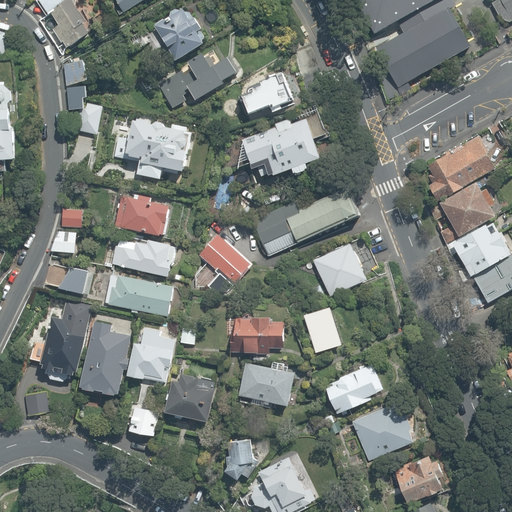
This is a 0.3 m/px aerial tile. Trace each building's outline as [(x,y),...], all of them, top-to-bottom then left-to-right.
[(141,0),(118,0),(123,11),(141,0)] [(435,0),(354,0),(375,35),(397,22),(435,0)] [(453,0),(435,0),(397,22),(404,33),(448,7),(449,9),(455,6),(456,5),(453,0)] [(511,0),(494,0),(495,1),(491,4),(501,21),(509,23),(511,21),(511,0)] [(85,35),(63,3),(44,16),(51,26),(45,29),(61,51),(85,35)] [(207,43),(187,4),(155,24),(175,61),(207,43)] [(448,7),(404,33),(376,49),(398,88),(471,47),(467,41),(449,9),(448,7)] [(240,74),(227,53),(211,62),(202,48),(180,61),(186,70),(161,86),(175,109),(187,102),(180,91),(193,84),(202,98),(240,74)] [(88,60),(66,64),(70,86),(92,82),(88,60)] [(293,101),(281,73),(237,94),(246,116),(293,101)] [(85,85),(68,87),(71,112),(79,110),(75,128),(101,134),(107,109),(87,104),(85,85)] [(325,158),(311,115),(243,137),(252,168),(269,162),(275,176),(325,158)] [(192,129),(128,117),(122,149),(143,154),(140,173),(162,176),(163,169),(179,173),(180,168),(189,169),(192,149),(187,148),(191,142),(192,129)] [(495,169),(478,138),(427,166),(431,174),(429,177),(433,184),(429,186),(438,201),(495,169)] [(107,147),(71,146),(71,166),(107,167),(107,147)] [(478,182),(430,208),(443,244),(496,217),(490,208),(495,204),(490,187),(482,192),(478,182)] [(361,219),(350,188),(298,208),(295,202),(250,219),(265,256),(361,219)] [(174,203),(125,193),(118,225),(168,235),(174,203)] [(88,208),(66,208),(66,226),(87,225),(88,208)] [(511,255),(492,223),(452,244),(471,277),(511,255)] [(82,231),(62,229),(54,249),(80,251),(82,231)] [(252,263),(218,232),(198,255),(233,285),(252,263)] [(181,245),(153,238),(151,243),(140,240),(120,243),(115,262),(174,276),(181,245)] [(369,278),(350,242),(315,258),(331,293),(369,278)] [(511,278),(511,255),(467,281),(480,305),(511,288),(509,281),(511,278)] [(92,270),(74,265),(62,285),(89,292),(92,270)] [(177,285),(116,274),(110,302),(171,315),(177,285)] [(93,306),(55,299),(42,366),(80,374),(93,306)] [(337,304),(308,313),(321,351),(348,342),(337,304)] [(294,312),(234,312),(234,354),(293,354),(294,312)] [(136,328),(97,319),(83,385),(122,393),(136,328)] [(180,332),(145,323),(134,372),(169,380),(180,332)] [(199,330),(185,328),(182,345),(197,347),(199,330)] [(300,367),(250,359),(244,396),(295,404),(300,367)] [(388,394),(375,362),(324,386),(341,415),(388,394)] [(222,383),(178,373),(169,410),(214,420),(222,383)] [(47,390),(24,395),(27,415),(51,410),(47,390)] [(420,442),(404,404),(354,421),(372,459),(420,442)] [(161,411),(136,408),(132,433),(158,436),(161,411)] [(257,437),(230,438),(231,470),(246,478),(250,471),(262,465),(257,437)] [(459,487),(444,459),(437,461),(434,454),(413,462),(415,467),(396,474),(412,501),(459,487)] [(301,466),(296,456),(265,470),(256,489),(262,504),(277,508),(279,511),(299,511),(325,499),(309,467),(301,466)] [(441,511),(435,500),(411,511),(449,511),(450,511),(449,511),(441,511)]
